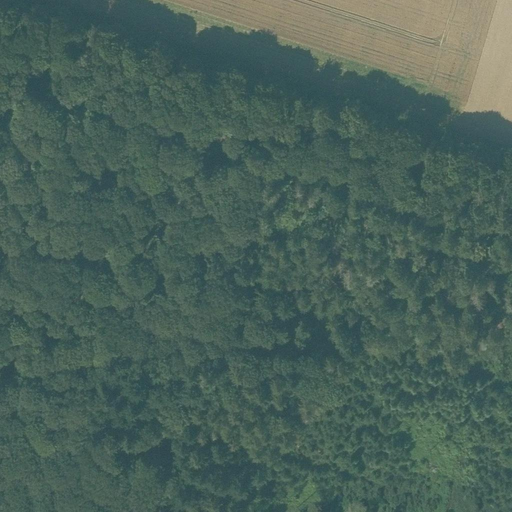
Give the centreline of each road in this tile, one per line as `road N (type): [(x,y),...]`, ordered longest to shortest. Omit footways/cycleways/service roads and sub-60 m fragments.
road 1 (track): [(143,511),(157,458),(278,167)]
road 2 (track): [(278,167),(0,78)]
road 3 (track): [(511,238),(278,167)]
